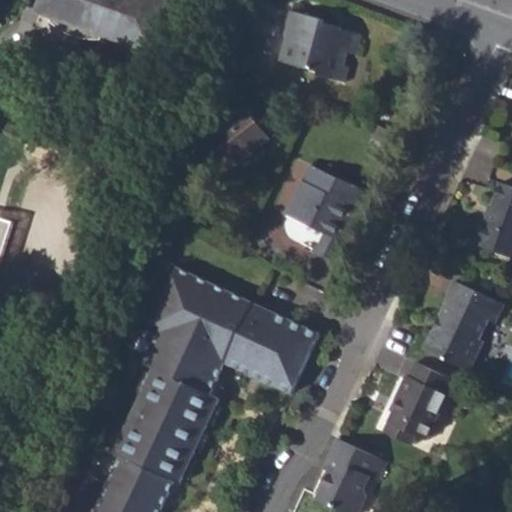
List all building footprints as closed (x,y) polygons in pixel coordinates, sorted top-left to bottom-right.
[(44,0),(41,9),(52,13),(49,22),(62,31),(77,36),(87,38),(99,39),(102,32),(155,51),(158,45),(176,52),(193,0),(44,0)] [(279,60),(321,73),(321,76),(346,83),(350,68),(346,66),(350,53),(358,56),(364,36),(342,29),(342,28),(324,22),(325,20),(290,10),(283,35),(286,35),(279,60)] [(185,155),(209,186),(270,137),(247,106),(185,155)] [(325,231),(332,235),(334,231),(350,238),(371,193),(312,166),(290,214),(325,231)] [(477,243),(511,256),(511,186),(501,183),(493,204),(490,205),(477,243)] [(325,231),(319,245),(317,245),(315,248),(339,260),(350,238),(334,231),(332,235),(325,231)] [(321,332),(180,268),(161,325),(166,327),(149,365),(158,369),(119,452),(125,455),(100,511),(99,511),(164,511),(179,480),(184,482),(222,399),(213,394),(228,362),(293,392),(321,332)] [(436,328),(427,348),(471,369),(484,341),(480,338),(488,317),(497,322),(505,304),(455,281),(447,298),(449,301),(441,317),(445,318),(440,330),(436,328)] [(436,328),(440,330),(445,318),(441,317),(436,328)] [(395,411),(385,431),(412,444),(417,435),(428,440),(449,395),(446,393),(453,379),(417,362),(411,377),(408,375),(397,399),(400,401),(395,411)] [(392,409),(395,411),(400,401),(397,399),(392,409)] [(324,470),(331,474),(318,502),(340,511),(359,511),(367,498),(363,489),(368,480),(377,483),(387,462),(338,439),(324,470)] [(501,511),(511,511),(511,503),(507,501),(501,511)]
